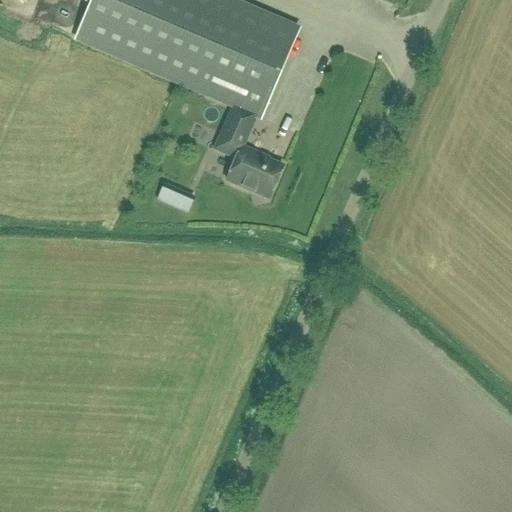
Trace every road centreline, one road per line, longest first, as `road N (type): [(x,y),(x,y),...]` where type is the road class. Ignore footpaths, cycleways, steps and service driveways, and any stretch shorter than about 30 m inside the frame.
road 1 (unclassified): [(217,511),(438,0)]
road 2 (unknown): [(412,59),(290,0)]
